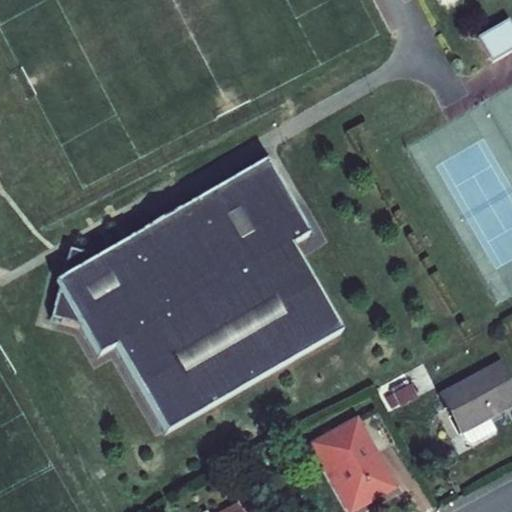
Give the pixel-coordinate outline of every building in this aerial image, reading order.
[(491,65),(511,53),(511,30),(507,22),(477,40),(491,65)] [(291,248),(308,238),(265,164),(99,260),(68,252),(60,282),(54,285),(58,291),(50,322),(80,330),(97,360),(115,350),(165,436),(341,335),(291,248)] [(511,388),(499,365),(438,397),(458,436),(462,434),(466,443),(473,445),(497,432),(489,419),(511,407),(511,388)] [(355,423),(311,447),(331,484),(337,481),(354,511),(391,492),(355,423)] [(353,511),(354,511),(337,481),(331,484),(345,511),(353,511)]
